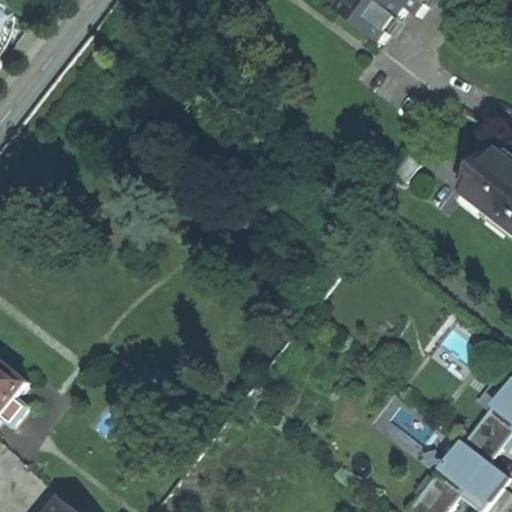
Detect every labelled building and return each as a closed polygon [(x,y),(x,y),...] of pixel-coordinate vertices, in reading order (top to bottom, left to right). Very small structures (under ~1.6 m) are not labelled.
[(349,0),(341,12),(384,45),(411,10),(422,19),(436,1),(436,0),(349,0)] [(0,59),(26,26),(2,10),(0,12),(0,59)] [(511,163),(499,153),(467,194),(511,228),(511,163)] [(423,166),(412,158),(397,176),(408,184),(423,166)] [(33,386),(0,359),(0,428),(6,421),(21,401),(33,386)] [(511,389),(468,445),(494,465),(511,441),(511,389)] [(33,410),(21,401),(6,421),(18,430),(33,410)] [(496,503),(511,482),(511,479),(494,465),(468,445),(466,443),(412,511),(453,511),(458,506),(474,486),(496,503)]
